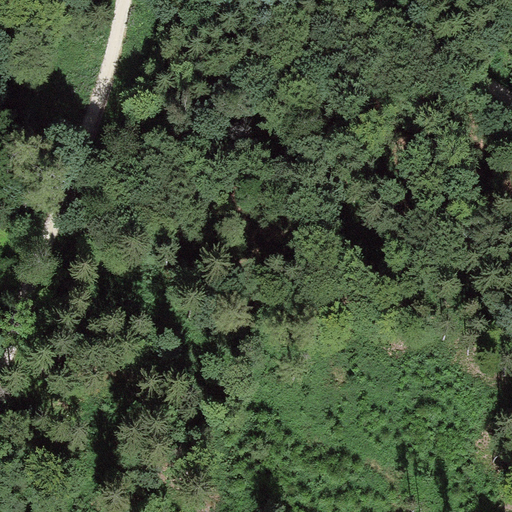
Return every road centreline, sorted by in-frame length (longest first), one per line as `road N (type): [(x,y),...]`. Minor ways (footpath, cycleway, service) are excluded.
road 1 (track): [(0,374),(127,0)]
road 2 (track): [(511,114),(473,96),(358,0)]
